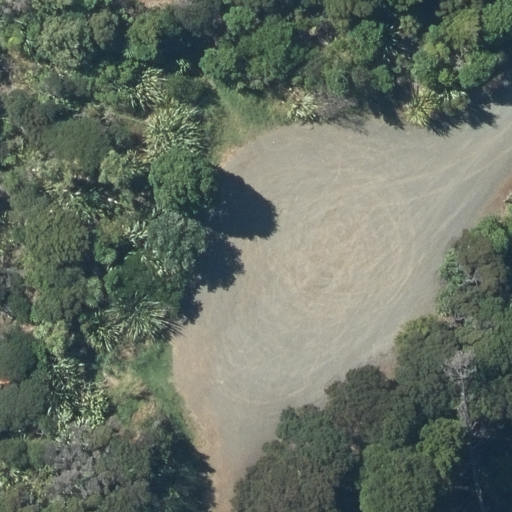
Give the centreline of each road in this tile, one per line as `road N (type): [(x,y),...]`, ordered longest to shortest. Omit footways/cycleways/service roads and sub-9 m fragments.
road 1 (unclassified): [(226,298),(511,27)]
road 2 (track): [(229,511),(226,298)]
